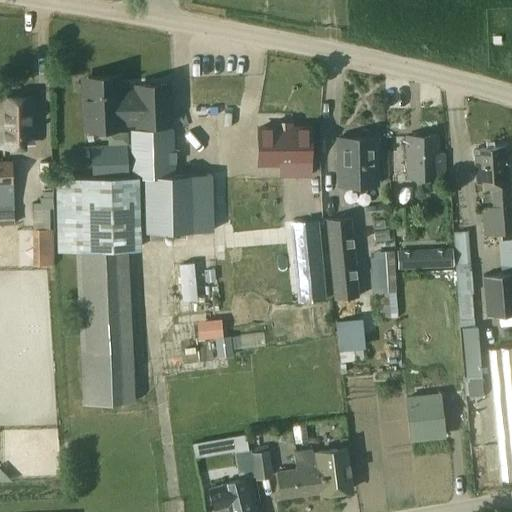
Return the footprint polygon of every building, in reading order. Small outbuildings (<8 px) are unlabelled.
[(120,77),(88,78),(88,94),(83,94),(85,130),(117,129),(116,126),(169,124),(168,85),(136,86),(136,92),(120,93),(120,77)] [(22,141),(36,141),(35,101),(0,101),(1,151),(22,151),(22,141)] [(259,128),(259,166),(277,166),(309,166),(309,128),(293,128),(275,128),(259,128)] [(130,145),(91,147),(92,179),(57,179),(58,252),(75,253),(82,406),(134,403),(129,251),(140,251),(140,234),(212,232),(211,175),(191,175),(191,176),(175,177),(173,129),(130,131),(130,145)] [(376,137),(338,138),(339,186),(377,185),(376,137)] [(438,155),(438,137),(405,137),(406,179),(444,179),(444,155),(438,155)] [(492,195),(492,207),(484,207),(486,236),(511,234),(511,221),(509,194),(506,148),(472,151),(474,185),(482,185),(483,189),(491,188),(492,195)] [(12,161),(0,161),(0,206),(14,206),(12,161)] [(227,187),(240,187),(239,167),(226,167),(227,187)] [(257,180),(248,226),(286,233),(295,187),(257,180)] [(396,234),(413,234),(412,207),(395,208),(396,234)] [(334,299),(359,296),(351,217),(326,220),(334,299)] [(325,300),(317,220),(293,222),(301,302),(325,300)] [(33,230),(32,265),(52,265),(52,230),(33,230)] [(468,232),(453,233),(459,326),(473,324),(471,293),(467,293),(465,265),(470,265),(468,232)] [(397,252),(397,270),(453,267),(452,249),(397,252)] [(511,314),(511,274),(482,277),(486,317),(511,314)] [(353,356),(368,356),(366,318),(339,319),(340,350),(353,349),(353,356)] [(474,328),(463,329),(468,396),(483,394),(478,328),(474,328)] [(233,356),(230,336),(215,338),(218,358),(233,356)] [(445,437),(440,393),(405,397),(409,440),(445,437)] [(280,497),(322,492),(322,494),(350,490),(344,449),(312,453),(311,449),(293,451),(295,469),(277,472),(280,497)] [(270,451),(252,453),(255,479),(273,476),(270,451)] [(222,484),(222,485),(210,488),(215,509),(228,506),(229,511),(253,511),(248,488),(245,478),(222,484)]
